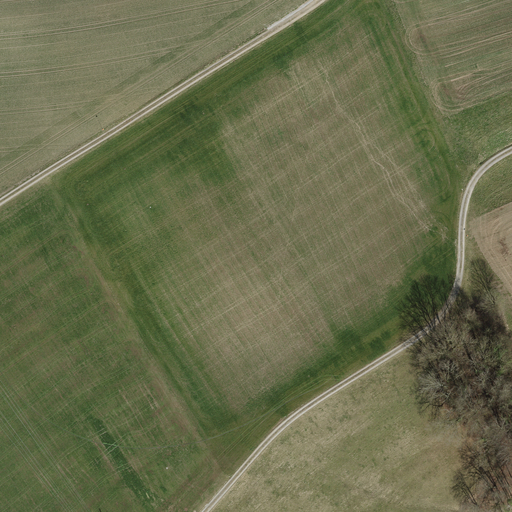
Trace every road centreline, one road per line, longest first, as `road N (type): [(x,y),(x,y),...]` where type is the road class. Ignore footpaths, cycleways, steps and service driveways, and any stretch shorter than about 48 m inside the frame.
road 1 (track): [(511,150),(470,187),(460,277),(432,326),(298,415),(203,511)]
road 2 (track): [(321,0),(0,204)]
